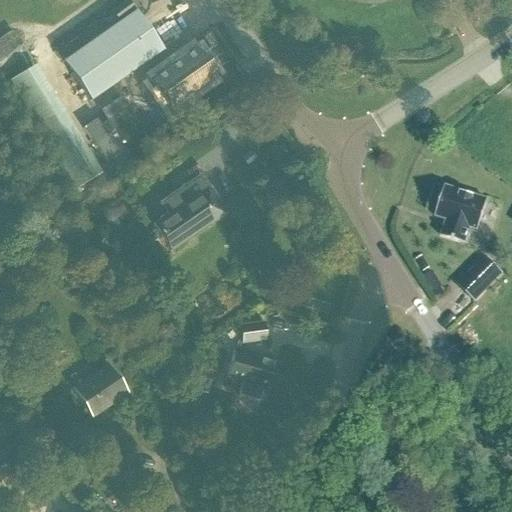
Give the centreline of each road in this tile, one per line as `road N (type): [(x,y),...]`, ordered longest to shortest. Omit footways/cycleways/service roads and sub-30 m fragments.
road 1 (tertiary): [(298,511),(360,313),(394,275)]
road 2 (tertiary): [(511,455),(394,275)]
road 3 (tertiary): [(338,148),(511,37)]
road 4 (tertiary): [(338,148),(289,106),(219,0)]
road 5 (tertiary): [(394,275),(353,206),(338,148)]
